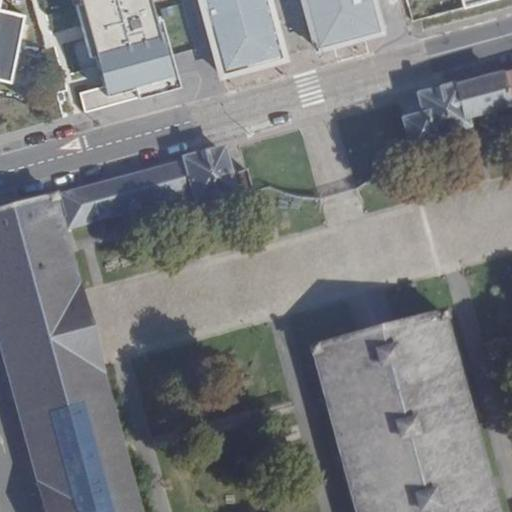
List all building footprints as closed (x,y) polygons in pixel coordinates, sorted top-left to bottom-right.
[(82,0),(84,4),(77,6),(91,58),(98,56),(106,86),(80,93),(85,112),(181,86),(164,21),(159,22),(152,0),(82,0)] [(199,0),(221,78),(284,60),(267,0),(199,0)] [(303,0),(316,48),(379,32),(370,0),(303,0)] [(0,78),(6,80),(13,49),(21,16),(3,11),(0,10),(0,78)] [(511,73),(500,76),(500,75),(497,75),(497,76),(478,82),(478,81),(475,81),(475,83),(457,88),(456,87),(454,87),(454,89),(423,98),(421,97),(426,116),(411,121),(402,123),(410,151),(441,143),(439,135),(474,126),(472,117),(511,105),(511,73)] [(0,350),(11,390),(44,511),(498,511),(445,314),(309,351),(352,511),(140,511),(99,366),(58,223),(66,221),(68,229),(196,193),(198,202),(233,193),(235,200),(255,195),(249,171),(247,171),(230,176),(223,152),(221,152),(220,150),(218,151),(218,152),(188,161),(188,159),(184,161),(184,162),(160,169),(159,168),(156,169),(156,170),(136,176),(136,175),(133,175),(133,176),(116,181),(115,180),(113,180),(113,182),(96,187),(95,185),(93,185),(93,187),(76,192),(75,191),(72,191),(72,193),(55,197),(54,196),(49,197),(50,199),(24,206),(24,204),(21,205),(19,206),(0,212),(0,350)] [(511,336),(480,345),(485,360),(511,352),(511,336)] [(151,435),(155,450),(286,414),(282,399),(151,435)]
